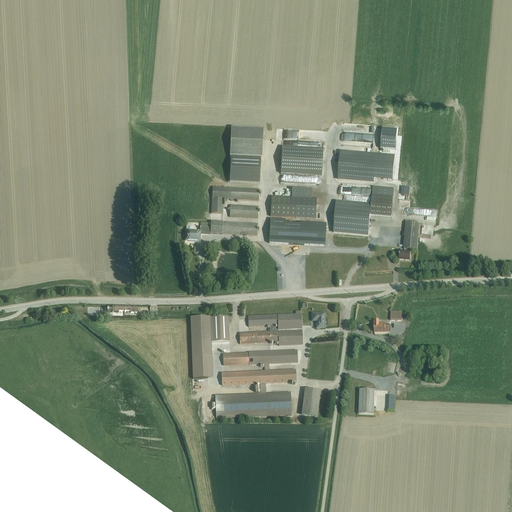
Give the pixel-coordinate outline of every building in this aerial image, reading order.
[(231,127),(230,158),(231,158),(230,182),(260,184),(261,159),(263,129),(262,129),(231,127)] [(281,173),(281,174),(299,176),(312,176),(322,177),(322,176),(323,150),(314,149),(310,149),(282,147),(282,148),(281,173)] [(340,151),(338,181),(346,181),(374,184),(374,180),(393,181),(395,156),(341,151),(340,151)] [(231,200),(231,188),(213,187),(211,214),(223,214),(224,200),(231,200)] [(336,201),(333,234),(341,234),(369,237),(371,215),(391,217),(394,189),(373,187),(371,204),(336,201)] [(231,188),(231,200),(232,200),(238,200),(259,202),(259,195),(259,193),(260,190),(233,188),(231,188)] [(298,198),(312,199),(312,190),(308,190),(292,189),(291,198),(298,198)] [(298,198),(291,198),(272,197),(270,217),(306,219),(315,219),(317,199),(312,199),(298,198)] [(230,206),(230,218),(258,220),(258,211),(258,207),(230,206)] [(270,219),(269,244),(325,247),(326,225),(300,223),(300,224),(284,223),(285,220),(270,219)] [(406,221),(403,249),(411,250),(417,250),(418,241),(419,224),(418,224),(418,222),(406,221)] [(186,230),(185,242),(189,242),(189,243),(200,243),(201,236),(211,236),(211,234),(257,237),(258,224),(211,222),(211,223),(201,223),(201,228),(200,228),(200,231),(193,231),(193,228),(186,227),(186,230)] [(399,257),(399,260),(410,261),(411,252),(400,251),(399,257)] [(402,313),(391,312),(391,321),(402,321),(402,313)] [(325,314),(312,314),(312,322),(316,322),(316,329),(325,329),(325,314)] [(279,343),(279,347),(303,345),(302,315),(300,315),(295,315),(248,317),(249,328),(267,327),(269,327),(269,328),(270,332),(239,333),(240,345),(279,343)] [(228,318),(191,319),(193,380),(196,380),(213,379),(211,343),(229,343),(228,318)] [(379,321),(374,321),(374,326),(374,333),(389,332),(389,324),(385,324),(385,323),(379,323),(379,321)] [(215,403),(211,404),(211,411),(216,411),(216,420),(292,416),(291,393),(266,394),(266,384),(296,383),(297,383),(296,370),(269,372),(269,365),(298,364),(297,351),(249,353),(225,354),(223,354),(224,367),(264,365),(265,372),(221,374),(222,386),(256,385),(260,385),(260,394),(257,395),(215,396),(215,403)] [(305,390),(301,415),(317,417),(321,392),(305,390)] [(360,390),(359,415),(374,416),(375,391),(360,390)] [(387,396),(387,410),(395,411),(395,396),(387,396)]
